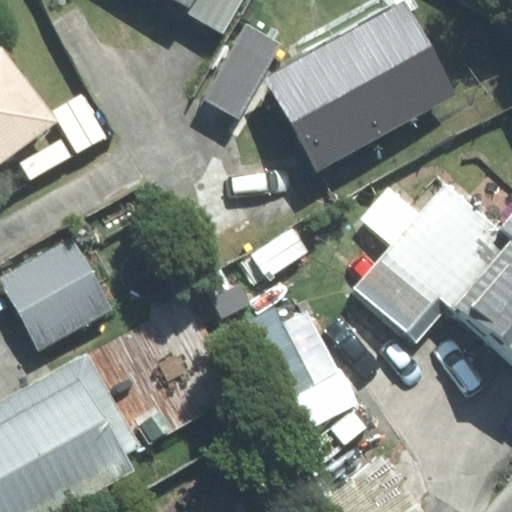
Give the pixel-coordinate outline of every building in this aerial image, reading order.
[(146,0),(215,39),(237,0),(146,0)] [(446,102),(394,10),(254,90),(306,182),(446,102)] [(275,48),(237,28),(194,107),(232,127),(275,48)] [(0,167),(48,129),(0,69),(0,167)] [(359,227),(387,249),(348,297),(402,340),(425,312),(511,382),(511,206),(491,232),(436,188),(416,213),(388,191),(359,227)] [(70,238),(0,276),(0,296),(33,357),(112,314),(70,238)] [(79,359),(0,401),(0,511),(67,511),(141,473),(79,359)] [(412,511),(371,458),(305,508),(308,511),(412,511)]
